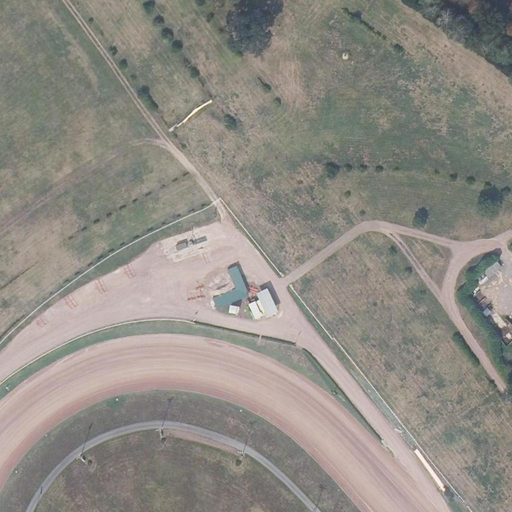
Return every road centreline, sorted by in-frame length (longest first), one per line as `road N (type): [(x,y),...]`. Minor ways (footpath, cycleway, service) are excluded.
road 1 (unknown): [(448,511),(63,0)]
road 2 (track): [(480,252),(373,224),(276,289)]
road 3 (track): [(511,234),(452,275),(449,297),(511,388)]
road 4 (unknown): [(0,232),(45,196),(145,142)]
